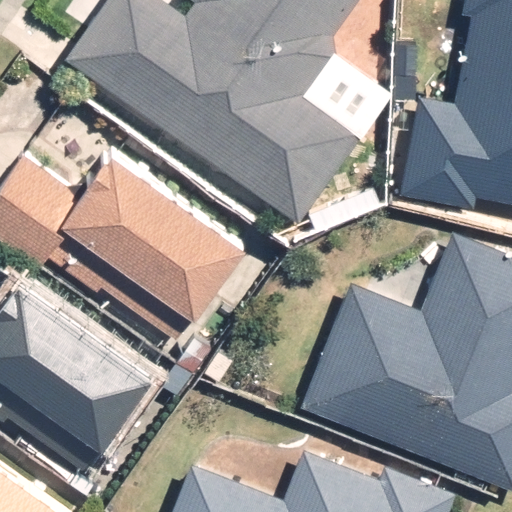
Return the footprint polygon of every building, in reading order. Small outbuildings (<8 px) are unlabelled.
[(167,0),(97,0),(61,51),(295,218),(362,125),(308,86),(333,51),(329,30),(350,0),(189,0),(182,10),(167,0)] [(511,200),(511,0),(461,0),(460,8),(471,10),(455,99),(416,92),(399,190),(470,203),(472,193),(511,200)] [(240,240),(104,142),(71,187),(20,150),(0,177),(0,236),(36,262),(43,252),(92,287),(98,280),(172,334),(240,240)] [(348,277),(298,402),(511,486),(511,249),(450,225),(418,305),(348,277)] [(146,371),(10,274),(0,287),(0,416),(3,412),(78,465),(146,371)] [(444,511),(454,487),(381,459),(376,472),(301,442),(280,494),(188,457),(166,511),(444,511)] [(69,511),(70,511),(0,460),(0,511),(69,511)]
